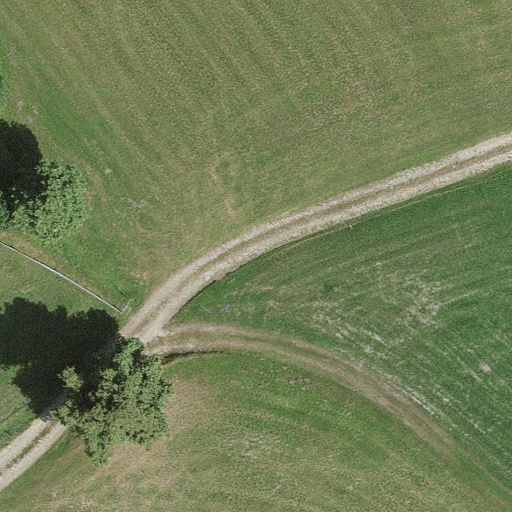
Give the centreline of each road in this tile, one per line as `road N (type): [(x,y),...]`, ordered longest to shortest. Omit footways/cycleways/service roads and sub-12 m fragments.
road 1 (track): [(118,352),(230,336),(332,363),(378,386),(511,503)]
road 2 (track): [(148,320),(187,279),(224,257),(511,146)]
road 3 (track): [(0,469),(148,320)]
